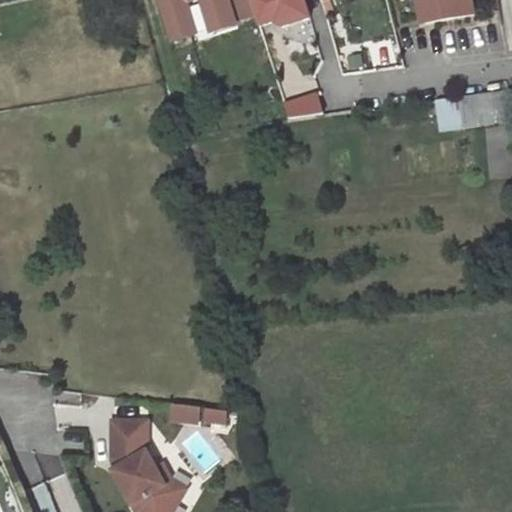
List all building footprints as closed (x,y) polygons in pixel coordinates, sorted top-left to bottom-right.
[(159,0),(172,41),(194,34),(184,2),(191,0),(202,0),(211,29),(235,22),(233,16),(253,10),(250,0),(159,0)] [(303,0),(253,0),(262,28),(272,25),(281,29),(310,20),(303,0)] [(418,0),(423,26),(475,16),(471,0),(418,0)] [(253,10),(233,16),(235,22),(255,16),(253,10)] [(511,121),(508,92),(460,99),(464,127),(511,121)] [(317,97),(287,107),(292,121),(323,117),(317,97)] [(173,423),(231,429),(232,413),(175,407),(173,423)] [(149,423),(114,421),(113,461),(117,469),(114,471),(136,511),(174,511),(183,497),(167,487),(157,470),(148,453),(149,423)] [(167,487),(183,497),(187,491),(172,482),(164,466),(157,470),(167,487)]
